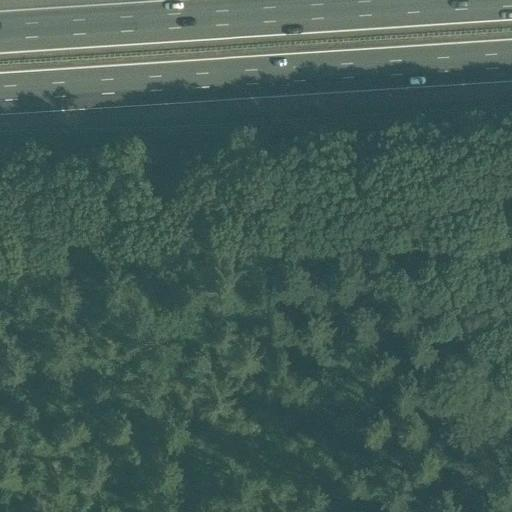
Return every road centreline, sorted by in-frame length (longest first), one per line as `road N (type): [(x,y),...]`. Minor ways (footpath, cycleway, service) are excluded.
road 1 (unclassified): [(0,211),(511,171)]
road 2 (motorway): [(0,93),(511,60)]
road 3 (motorway): [(502,0),(0,32)]
